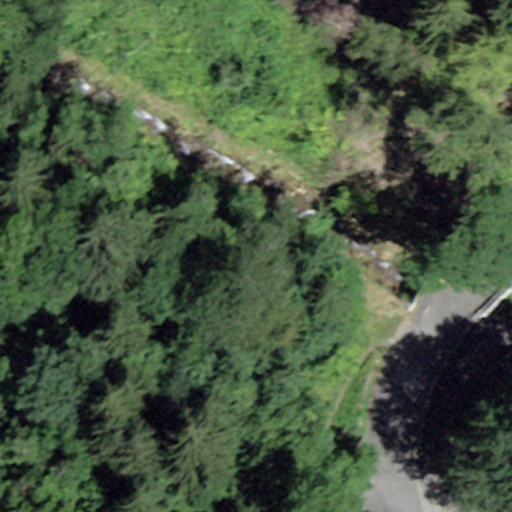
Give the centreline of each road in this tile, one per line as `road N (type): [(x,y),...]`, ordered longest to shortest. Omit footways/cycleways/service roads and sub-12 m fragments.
road 1 (track): [(410,348),(380,331),(288,511)]
road 2 (unclassified): [(439,307),(410,348),(377,441),(395,511)]
